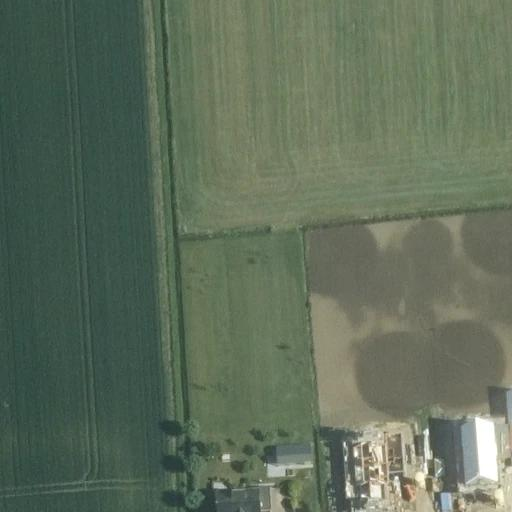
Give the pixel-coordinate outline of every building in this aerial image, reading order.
[(494,433),(464,434),(464,435),(466,488),(497,487),(496,464),(509,463),(509,469),(511,469),(511,400),(505,401),(507,432),(494,433)] [(428,404),(408,405),(412,460),(432,459),(428,404)] [(352,452),(351,452),(354,491),(355,491),(358,491),(359,508),(388,506),(387,489),(389,489),(389,488),(390,488),(387,449),(386,449),(385,449),(384,436),(352,438),(353,451),(352,451),(352,452)] [(311,445),(289,447),(291,465),(312,463),(311,445)] [(270,511),(269,490),(257,491),(257,494),(216,497),(217,511),(270,511)]
